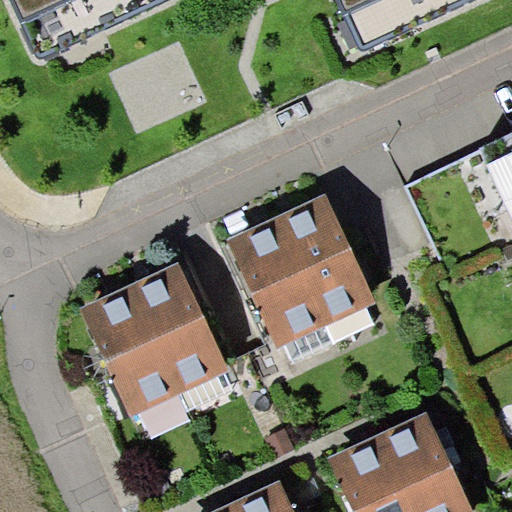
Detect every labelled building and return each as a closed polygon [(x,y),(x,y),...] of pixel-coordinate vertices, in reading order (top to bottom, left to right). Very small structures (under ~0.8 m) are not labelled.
[(7,0),(37,62),(162,0),(7,0)] [(337,0),(362,53),(470,0),(337,0)] [(511,137),(481,152),(511,218),(511,137)] [(383,308),(336,207),(289,230),(335,330),(383,308)] [(289,230),(246,250),(291,350),(335,330),(289,230)] [(230,369),(188,278),(143,299),(185,390),(230,369)] [(143,299),(98,319),(144,410),(185,390),(143,299)] [(482,511),(442,420),(393,441),(424,511),(482,511)] [(424,511),(393,441),(345,462),(368,511),(424,511)] [(303,511),(293,489),(246,510),(246,511),(303,511)]
